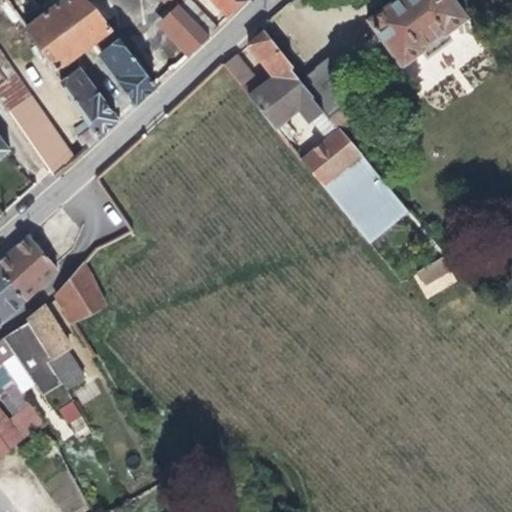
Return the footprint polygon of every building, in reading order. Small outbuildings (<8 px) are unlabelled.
[(84,0),(64,0),(56,7),(86,47),(98,38),(106,49),(97,57),(135,105),(156,87),(104,21),(93,7),(84,0)] [(84,0),(93,7),(104,21),(116,11),(107,0),(84,0)] [(175,5),(170,0),(166,5),(170,9),(175,5)] [(249,0),(169,0),(170,0),(175,5),(178,8),(179,7),(210,37),(218,29),(190,0),(211,0),(230,18),(249,0)] [(422,51),(446,34),(467,19),(453,0),(394,0),(368,19),(401,65),(422,51)] [(56,7),(45,15),(75,56),(86,47),(56,7)] [(171,55),(179,65),(210,37),(179,7),(178,8),(162,24),(181,43),(171,55)] [(45,15),(24,32),(46,74),(89,130),(97,141),(117,123),(78,74),(73,75),(67,78),(60,68),(75,56),(45,15)] [(305,79),(268,32),(251,44),(275,75),(264,84),(240,54),(226,65),(288,142),(299,133),(288,119),(302,108),(312,121),(315,119),(327,110),(304,80),(305,79)] [(452,41),(446,34),(422,51),(427,58),(452,41)] [(320,68),(305,79),(304,80),(327,110),(343,128),(363,111),(354,99),(364,91),(334,54),(318,66),(320,68)] [(2,79),(0,80),(0,103),(5,111),(20,100),(27,94),(11,72),(2,79)] [(20,100),(5,111),(57,177),(70,166),(20,100)] [(343,128),(327,110),(315,119),(331,141),(344,130),(343,128)] [(97,141),(89,130),(81,138),(80,143),(86,151),(97,141)] [(371,244),(410,211),(362,152),(358,146),(344,130),(331,141),(305,162),(371,244)] [(0,136),(0,158),(11,150),(0,136)] [(358,146),(362,152),(366,149),(362,143),(358,146)] [(0,270),(26,300),(59,268),(29,238),(0,264),(0,270)] [(452,275),(446,260),(420,274),(427,288),(452,275)] [(108,308),(84,264),(58,296),(73,324),(108,308)] [(0,322),(26,300),(0,270),(0,322)] [(71,349),(45,306),(27,320),(55,362),(69,351),(71,349)] [(55,362),(27,320),(4,339),(16,358),(43,401),(67,383),(65,380),(62,374),(60,371),(55,362)] [(16,358),(4,339),(0,341),(0,360),(3,364),(4,366),(16,358)] [(78,364),(69,351),(55,362),(60,371),(62,374),(68,371),(78,364)] [(0,383),(11,376),(4,366),(3,364),(0,366),(0,383)] [(72,375),(68,371),(62,374),(65,380),(72,375)] [(73,400),(59,406),(73,435),(87,429),(73,400)] [(44,427),(30,406),(8,422),(23,442),(44,427)] [(0,457),(23,442),(8,422),(0,410),(0,457)]
